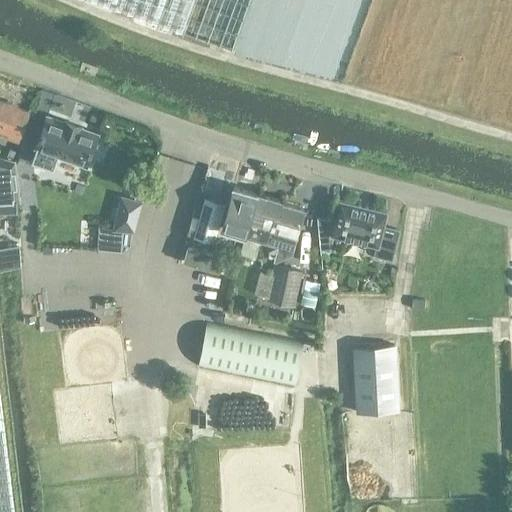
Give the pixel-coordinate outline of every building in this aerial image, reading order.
[(98,0),(183,31),(193,0),(98,0)] [(0,98),(0,130),(18,137),(28,109),(0,98)] [(96,134),(47,115),(36,145),(30,161),(52,169),(58,154),(85,164),(96,134)] [(0,152),(0,208),(16,209),(18,153),(0,152)] [(249,218),(256,193),(233,186),(226,211),(227,211),(225,218),(238,222),(240,215),(249,218)] [(137,227),(141,194),(119,191),(115,224),(137,227)] [(304,207),(281,201),(281,200),(256,193),(249,218),(245,235),(281,245),(286,230),(297,233),(304,207)] [(193,236),(213,242),(225,202),(205,196),(193,236)] [(386,211),(340,200),(331,234),(377,245),(375,253),(391,257),(398,229),(383,225),(386,211)] [(99,224),(98,246),(122,247),(123,224),(99,224)] [(0,247),(0,264),(21,260),(18,244),(0,247)] [(303,269),(288,266),(274,263),(267,299),(294,305),(303,269)] [(305,279),(300,302),(315,306),(320,282),(305,279)] [(207,321),(199,367),(295,386),(303,341),(207,321)] [(354,347),(357,411),(397,408),(395,344),(354,347)] [(13,511),(0,398),(0,511),(13,511)]
